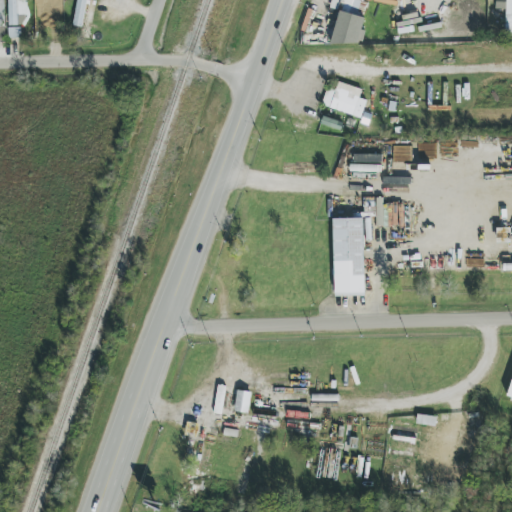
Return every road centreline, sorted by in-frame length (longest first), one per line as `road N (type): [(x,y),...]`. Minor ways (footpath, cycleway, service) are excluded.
road 1 (primary): [(103,511),(281,0)]
road 2 (residential): [(511,318),(162,327)]
road 3 (residential): [(0,65),(188,64),(252,83)]
